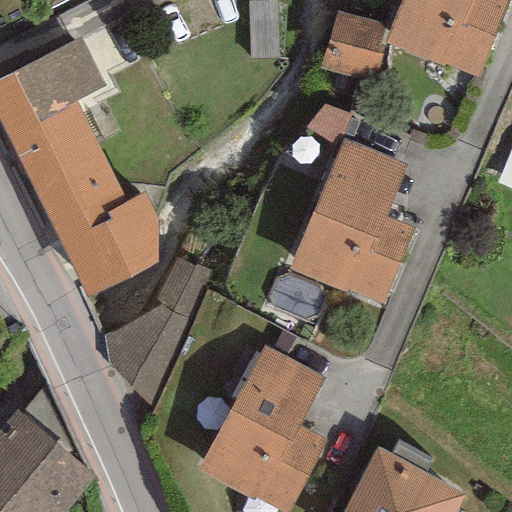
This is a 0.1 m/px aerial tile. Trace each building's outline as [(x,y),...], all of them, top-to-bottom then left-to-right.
[(36,0),(44,15),(73,0),(36,0)] [(476,0),(396,0),(381,37),(339,20),(317,77),(368,98),(381,66),(464,99),(496,18),(473,9),(476,0)] [(98,98),(76,55),(0,93),(0,153),(80,310),(169,264),(139,208),(122,217),(68,113),(98,98)] [(402,178),(333,153),(285,279),(381,315),(408,242),(381,232),(402,178)] [(318,393),(259,361),(193,482),(247,511),(288,511),(320,454),(293,439),(318,393)] [(69,511),(90,489),(12,420),(0,433),(0,511),(69,511)] [(447,511),(448,511),(363,465),(337,511),(447,511)]
